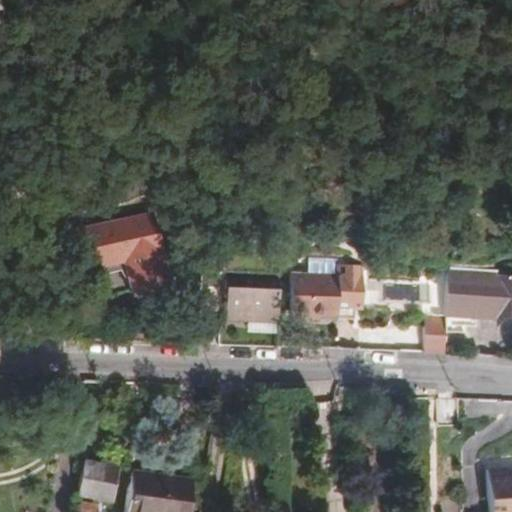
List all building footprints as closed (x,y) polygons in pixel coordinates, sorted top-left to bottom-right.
[(141,211),(66,232),(76,267),(110,258),(119,287),(160,275),(141,211)] [(343,315),(355,317),(356,287),(346,286),(340,273),(330,273),(329,287),(282,285),(282,325),(304,326),(306,320),(342,323),(343,315)] [(356,287),(356,274),(340,273),(346,286),(356,287)] [(511,318),(511,278),(491,277),(491,276),(442,273),(439,316),(495,320),(495,317),(511,318)] [(267,323),(269,283),(193,280),(191,320),(240,322),(267,323)] [(15,317),(13,334),(25,336),(27,319),(15,317)] [(239,334),(267,336),(267,323),(240,322),(239,334)] [(447,401),(430,401),(431,427),(447,426),(447,401)] [(110,471),(77,464),(71,492),(104,499),(110,471)] [(181,511),(186,481),(126,472),(119,511),(181,511)] [(511,511),(511,481),(501,482),(501,472),(481,472),(483,511),(511,511)]
